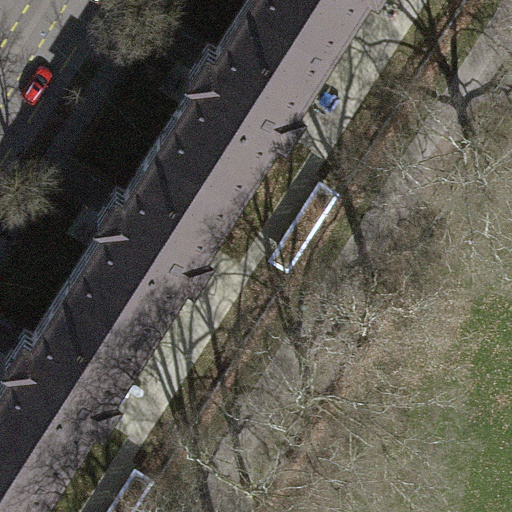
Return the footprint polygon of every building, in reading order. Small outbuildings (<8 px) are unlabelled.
[(247,0),(208,62),(162,134),(241,185),(278,127),(287,132),(305,104),(296,98),(333,41),(269,0),(247,0)] [(269,0),(333,41),(359,0),(269,0)] [(116,205),(70,277),(149,328),(186,270),(195,275),(212,248),(204,242),(241,185),(162,134),(116,205)] [(24,348),(0,385),(0,433),(57,470),(95,412),(103,417),(120,391),(112,386),(149,328),(70,277),(24,348)] [(0,511),(30,511),(57,470),(0,433),(0,511)]
